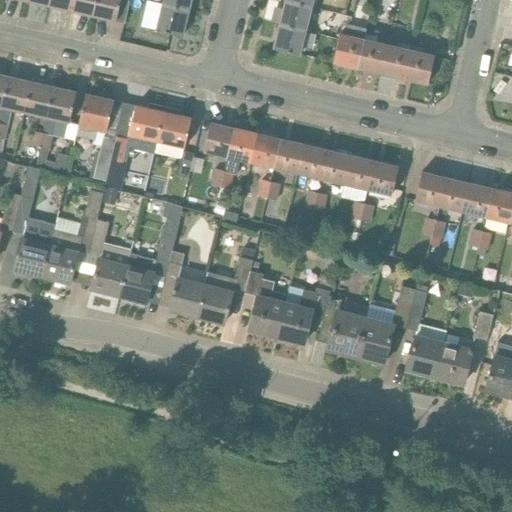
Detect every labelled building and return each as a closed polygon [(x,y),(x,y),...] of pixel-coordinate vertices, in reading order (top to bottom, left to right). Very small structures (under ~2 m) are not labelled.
[(49,0),(48,7),(71,12),(73,0),(49,0)] [(93,17),(96,0),(73,0),(71,12),(93,17)] [(126,19),(130,2),(121,0),(96,0),(93,17),(116,22),(117,17),(126,19)] [(163,0),(162,6),(188,12),(191,0),(163,0)] [(279,25),(305,31),(311,7),(285,1),(279,25)] [(188,12),(162,6),(156,31),(182,38),(188,12)] [(305,31),(279,25),(273,50),(299,56),(305,31)] [(333,63),(357,69),(364,40),(340,34),(333,63)] [(357,69),(380,74),(387,45),(364,40),(357,69)] [(380,74),(404,80),(410,51),(387,45),(380,74)] [(410,51),(404,80),(427,85),(434,56),(410,51)] [(0,109),(1,110),(9,78),(0,75),(0,109)] [(0,140),(4,141),(8,126),(9,126),(11,112),(24,115),(31,83),(9,78),(1,110),(0,116),(0,140)] [(24,115),(46,120),(54,88),(31,83),(24,115)] [(54,88),(46,120),(56,122),(69,125),(76,93),(54,88)] [(107,175),(116,140),(105,138),(114,102),(85,95),(76,137),(102,142),(95,173),(107,175)] [(135,106),(129,137),(128,140),(116,138),(116,140),(107,175),(104,187),(120,190),(129,147),(154,152),(156,143),(164,108),(149,104),(148,109),(135,106)] [(156,143),(184,150),(191,119),(179,116),(180,111),(164,108),(156,143)] [(56,122),(46,120),(43,135),(53,137),(56,122)] [(203,154),(226,159),(234,129),(210,124),(203,154)] [(234,129),(226,159),(223,172),(220,188),(230,191),(237,161),(250,165),(257,135),(234,129)] [(40,148),(43,135),(32,132),(29,146),(40,148)] [(43,135),(40,148),(50,151),(53,137),(43,135)] [(250,165),(274,170),(281,140),(257,135),(250,165)] [(274,170),(297,176),(304,145),(281,140),(274,170)] [(297,176),(321,181),(328,151),(304,145),(297,176)] [(321,181),(344,187),(351,157),(328,151),(321,181)] [(177,177),(189,180),(194,155),(183,153),(177,177)] [(344,187),(368,192),(375,162),(351,157),(344,187)] [(368,192),(391,197),(398,167),(375,162),(368,192)] [(220,188),(223,172),(214,170),(211,186),(220,188)] [(415,203),(438,208),(445,178),(422,173),(415,203)] [(438,208),(462,214),(469,184),(445,178),(438,208)] [(257,197),(267,199),(271,183),(261,181),(257,197)] [(267,199),(277,201),(280,185),(271,183),(267,199)] [(462,214),(485,220),(492,189),(469,184),(462,214)] [(91,189),(84,217),(97,221),(104,192),(91,189)] [(485,220),(509,225),(511,212),(511,194),(492,189),(485,220)] [(304,208),(314,210),(317,194),(308,192),(304,208)] [(0,217),(0,234),(0,233),(0,232),(0,230),(0,229),(13,232),(22,197),(9,194),(3,218),(0,217)] [(314,210),(323,212),(327,196),(317,194),(314,210)] [(14,270),(42,277),(53,232),(27,226),(33,200),(22,197),(13,232),(23,235),(14,270)] [(351,219),(361,222),(364,205),(355,202),(351,219)] [(155,269),(167,272),(172,252),(178,229),(183,208),(166,203),(163,218),(167,219),(156,262),(130,254),(119,297),(146,304),(155,269)] [(364,205),(361,222),(355,248),(386,255),(388,247),(366,242),(374,207),(364,205)] [(236,224),(238,216),(225,212),(223,221),(236,224)] [(53,231),(53,232),(42,277),(69,284),(78,249),(89,252),(97,221),(82,217),(81,223),(57,217),(53,231)] [(422,236),(432,238),(436,221),(426,219),(422,236)] [(119,297),(130,254),(131,251),(103,245),(109,224),(97,221),(89,252),(100,254),(91,290),(119,297)] [(432,238),(441,240),(445,224),(436,221),(432,238)] [(469,247),(479,249),(483,232),(473,230),(469,247)] [(479,249),(488,251),(492,234),(483,232),(479,249)] [(233,289),(245,292),(250,272),(253,261),(252,261),(255,250),(244,247),(241,258),(235,280),(207,273),(204,284),(197,317),(225,324),(233,289)] [(197,317),(204,284),(180,277),(182,267),(185,255),(172,252),(167,272),(161,296),(172,299),(170,309),(197,317)] [(277,337),(285,302),(271,299),(275,283),(262,280),(263,276),(250,272),(245,292),(245,293),(258,296),(249,330),(277,337)] [(412,306),(416,291),(402,287),(392,324),(395,324),(394,326),(405,330),(412,306)] [(323,320),(329,297),(330,292),(317,289),(315,293),(304,290),(300,306),(285,302),(277,337),(304,344),(311,316),(323,320)] [(416,291),(412,306),(405,330),(417,333),(423,309),(427,294),(416,291)] [(326,350),(355,357),(365,317),(339,310),(342,300),(329,297),(323,320),(319,337),(328,339),(326,350)] [(487,340),(490,330),(494,316),(480,313),(473,339),(487,342),(487,340)] [(384,365),(394,326),(395,324),(392,324),(365,317),(355,357),(384,365)] [(0,325),(0,354),(44,366),(51,339),(0,325)] [(407,371),(435,379),(445,342),(416,335),(407,371)] [(445,342),(435,379),(463,386),(474,342),(460,339),(458,346),(445,342)] [(511,359),(495,355),(485,391),(511,398),(511,359)]
